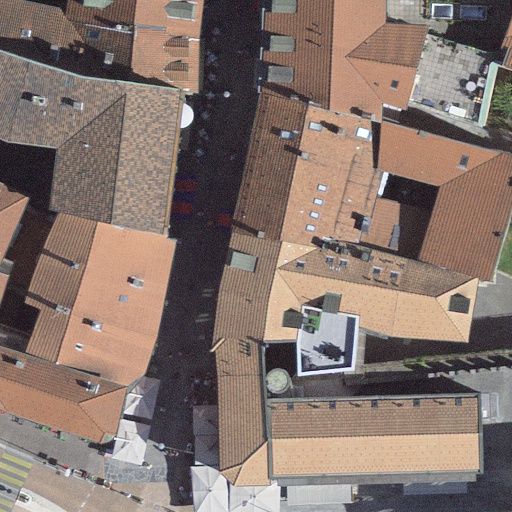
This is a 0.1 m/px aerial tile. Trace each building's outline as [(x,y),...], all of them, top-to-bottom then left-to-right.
[(65,0),(57,71),(85,79),(181,91),(196,94),(199,41),(204,0),(65,0)] [(511,0),(261,0),(258,80),(257,96),(378,125),(379,113),(379,104),(406,112),(408,102),(481,127),(495,55),(511,8),(511,0)] [(511,11),(495,63),(511,69),(511,11)] [(85,79),(57,71),(0,52),(0,181),(29,193),(22,205),(164,237),(181,91),(85,79)] [(378,125),(257,96),(229,231),(357,254),(379,171),(378,125)] [(511,208),(511,154),(378,125),(379,171),(437,185),(413,264),(476,278),(490,282),(511,208)] [(0,181),(0,292),(6,275),(0,273),(0,265),(22,205),(29,193),(0,181)] [(164,237),(22,205),(0,265),(0,273),(6,275),(0,292),(0,410),(98,443),(102,432),(113,436),(124,388),(144,372),(174,240),(164,237)] [(357,254),(229,231),(211,351),(219,474),(232,485),(268,485),(269,477),(480,471),(478,394),(263,402),(261,344),(294,341),(298,375),(350,371),(356,327),(382,338),(464,342),(476,278),(413,264),(357,254)]
